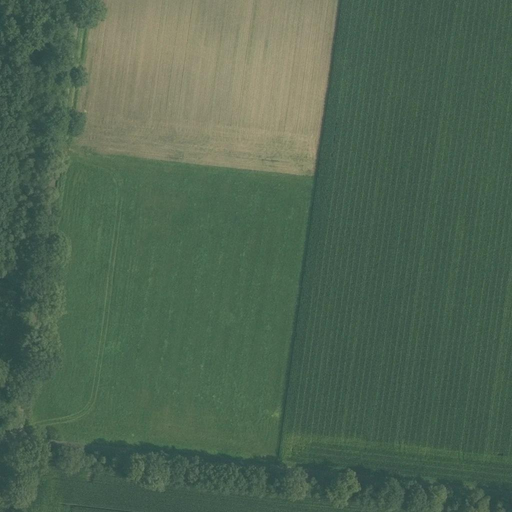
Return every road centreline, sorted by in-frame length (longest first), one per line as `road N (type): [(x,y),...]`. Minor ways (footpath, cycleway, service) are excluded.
road 1 (unclassified): [(17,439),(511,495)]
road 2 (unclassified): [(17,439),(80,0)]
